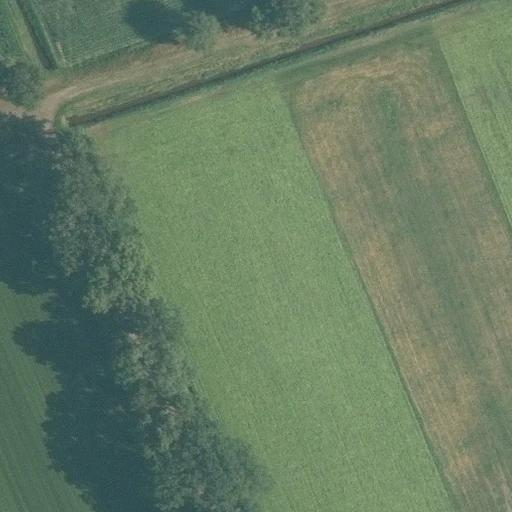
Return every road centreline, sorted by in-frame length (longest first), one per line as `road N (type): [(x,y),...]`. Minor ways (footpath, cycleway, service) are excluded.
road 1 (track): [(36,108),(213,511)]
road 2 (track): [(0,119),(378,0)]
